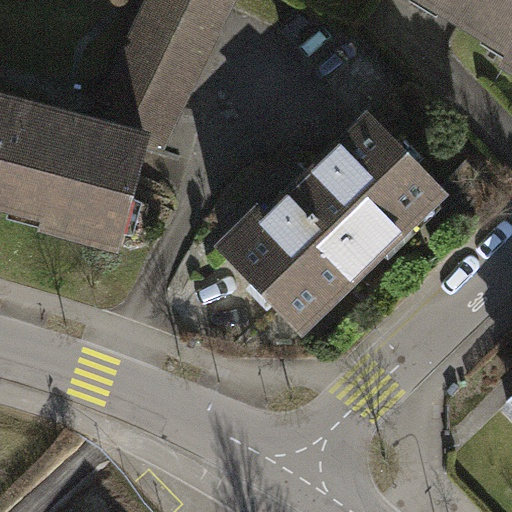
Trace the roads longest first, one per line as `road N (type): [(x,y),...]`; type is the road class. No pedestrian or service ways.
road 1 (residential): [(300,467),(110,380),(0,350)]
road 2 (residential): [(300,467),(511,263)]
